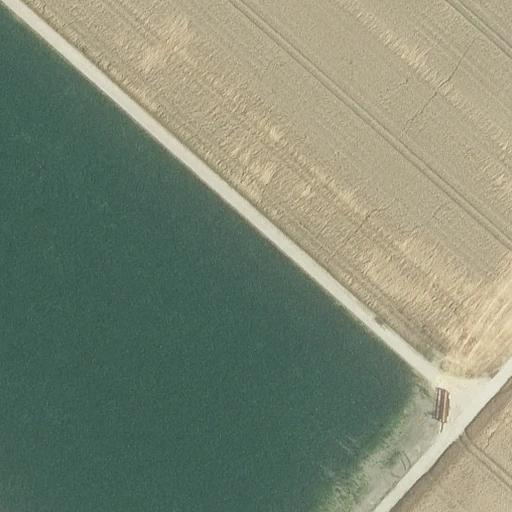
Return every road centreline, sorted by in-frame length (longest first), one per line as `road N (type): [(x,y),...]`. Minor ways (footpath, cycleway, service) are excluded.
road 1 (track): [(473,408),(10,0)]
road 2 (track): [(381,511),(511,365)]
